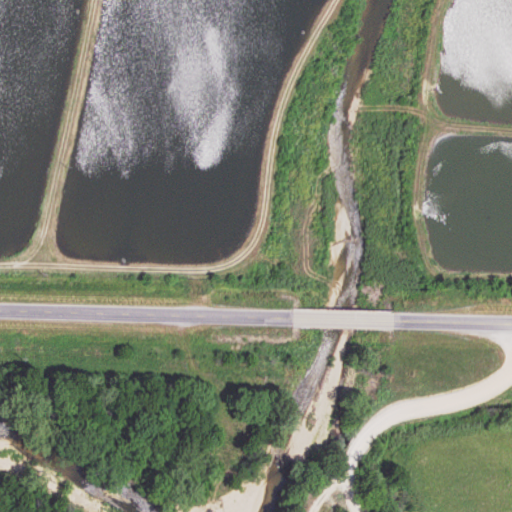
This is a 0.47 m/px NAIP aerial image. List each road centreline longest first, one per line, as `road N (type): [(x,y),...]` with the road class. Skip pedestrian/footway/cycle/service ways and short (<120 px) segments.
road 1 (primary): [(511,321),(0,314)]
road 2 (residential): [(355,511),(335,477),(368,429),(410,406),(488,389),(511,366)]
